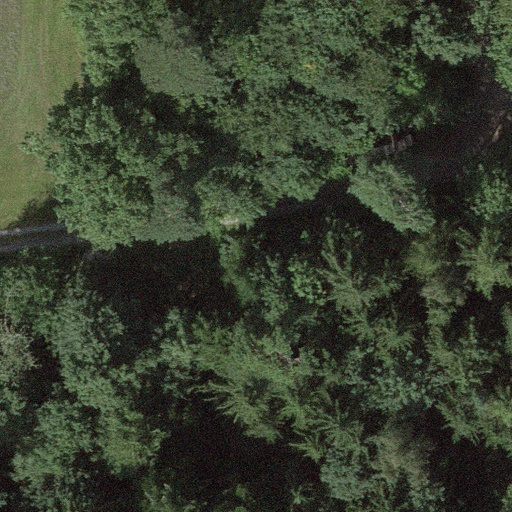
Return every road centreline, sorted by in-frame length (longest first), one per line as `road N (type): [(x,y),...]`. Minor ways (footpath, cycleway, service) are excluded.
road 1 (track): [(0,248),(511,166)]
road 2 (track): [(508,166),(460,0)]
